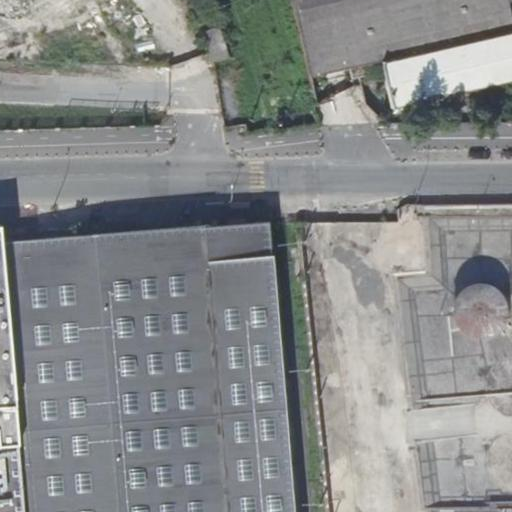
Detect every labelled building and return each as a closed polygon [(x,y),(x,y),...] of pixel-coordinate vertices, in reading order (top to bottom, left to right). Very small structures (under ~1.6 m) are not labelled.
[(511,0),(297,0),(306,25),(315,83),(381,68),(511,34),(511,0)] [(393,114),(511,85),(511,34),(381,68),(393,114)] [(293,511),(269,231),(203,237),(202,233),(0,250),(10,369),(0,369),(0,511),(293,511)] [(496,281),(489,280),(481,281),(473,283),(467,287),(462,293),(458,300),(456,307),(457,315),(459,322),(462,330),(468,335),(474,339),(482,341),(489,341),(497,340),(504,337),(510,332),(511,328),(511,292),(509,289),(503,284),(496,281)] [(511,358),(511,359),(504,361),(497,365),(492,371),(488,378),(487,385),(486,393),(489,401),(492,408),(498,413),(504,417),(511,419),(511,358)] [(511,435),(507,437),(500,442),(495,447),(492,454),(490,462),(490,469),(492,477),(496,483),(501,489),(508,493),(511,494),(511,435)]
